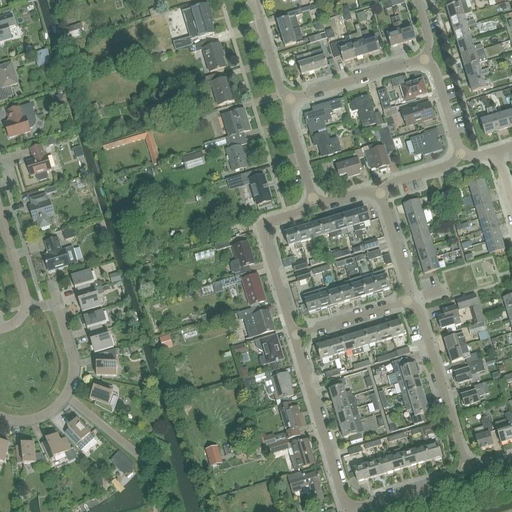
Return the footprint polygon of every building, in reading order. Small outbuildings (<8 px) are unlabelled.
[(459,5),(446,9),(450,21),(464,17),(472,15),(467,0),(466,0),(459,2),(459,5)] [(191,11),(185,13),(187,19),(193,18),(194,21),(191,22),(196,40),(214,34),(210,20),(212,20),(208,5),(191,10),(191,11)] [(288,19),(278,22),(282,35),(299,30),(297,24),(297,23),(296,17),(299,16),(297,11),(287,14),(288,19)] [(0,42),(11,39),(8,28),(15,26),(11,15),(0,18),(0,25),(0,26),(0,25),(0,42)] [(464,17),(450,21),(454,33),(476,26),(474,22),(466,24),(464,17)] [(401,22),(396,24),(403,45),(415,41),(416,40),(412,27),(411,27),(403,30),(401,22)] [(63,29),(67,41),(85,35),(81,24),(63,29)] [(395,32),(387,35),(391,49),(403,45),(396,24),(393,25),(395,32)] [(356,59),(368,55),(361,34),(359,25),(355,27),(357,34),(348,37),(348,38),(349,38),(356,59)] [(454,33),(457,45),(471,41),(469,33),(477,30),(476,26),(454,33)] [(282,35),(286,48),(303,43),(301,36),(301,37),(299,30),(282,35)] [(361,34),(368,55),(380,51),(378,44),(376,38),(370,40),(368,32),(361,34)] [(309,39),(310,44),(321,40),(320,35),(309,39)] [(72,42),(72,43),(73,47),(75,53),(89,48),(86,38),(72,42)] [(330,45),(334,59),(342,56),(344,63),(356,59),(349,38),(348,38),(344,39),(345,41),(330,45)] [(192,46),(191,41),(190,39),(173,44),(176,51),(189,47),(192,46)] [(471,41),(457,45),(461,57),(483,50),(482,46),(473,48),(471,41)] [(191,53),(203,50),(209,73),(226,68),(223,58),(224,58),(221,44),(207,48),(205,42),(192,46),(189,47),(191,53)] [(37,66),(50,63),(47,50),(34,53),(37,66)] [(483,50),(461,57),(465,69),(479,65),(476,56),(484,54),(483,50)] [(322,51),(316,52),(309,54),(315,71),(328,67),(325,57),(324,57),(322,51)] [(303,56),(297,58),(299,65),(298,65),(301,76),(315,71),(309,54),(303,56)] [(12,96),(10,87),(18,85),(12,65),(0,68),(0,101),(8,99),(8,101),(9,101),(8,98),(12,96)] [(479,65),(465,69),(469,81),(490,75),(489,70),(481,73),(479,65)] [(218,82),(216,75),(198,81),(200,88),(211,84),(218,107),(234,102),(229,86),(233,85),(230,78),(218,82)] [(490,75),(469,81),(472,94),(486,89),(483,81),(492,79),(490,75)] [(422,80),(401,86),(405,101),(426,94),(422,80)] [(386,90),(378,93),(383,111),(391,109),(386,90)] [(377,128),(381,127),(383,126),(383,125),(380,114),(374,116),(368,96),(355,100),(355,103),(349,104),(352,113),(353,112),(352,112),(358,110),(363,129),(376,125),(377,128)] [(305,115),(309,127),(311,133),(326,128),(324,122),(331,120),(329,115),(332,114),(332,112),(342,108),(340,101),(325,106),(324,105),(317,108),(318,111),(305,115)] [(89,113),(95,111),(99,110),(97,104),(87,107),(89,113)] [(403,112),(407,127),(434,119),(429,104),(403,112)] [(35,120),(31,106),(7,113),(10,122),(5,124),(9,137),(30,131),(29,128),(33,125),(35,120)] [(391,109),(383,111),(386,120),(399,116),(396,107),(391,109)] [(95,111),(97,118),(105,115),(103,109),(99,110),(95,111)] [(495,109),(491,110),(497,132),(510,129),(506,115),(498,118),(495,109)] [(244,110),(221,117),(227,137),(225,138),(227,145),(246,139),(244,133),(250,131),(244,110)] [(497,132),(491,110),(487,111),(489,120),(481,123),(485,136),(497,132)] [(377,145),(364,149),(369,166),(370,165),(371,170),(376,168),(377,170),(378,169),(380,171),(386,169),(387,167),(390,166),(386,156),(390,155),(389,153),(394,151),(387,128),(379,131),(384,147),(378,149),(377,145)] [(102,145),(104,151),(117,147),(135,142),(140,140),(145,139),(148,148),(153,166),(161,164),(151,130),(102,145)] [(412,140),(417,156),(428,152),(429,154),(441,150),(437,137),(439,137),(437,130),(424,134),(425,136),(412,140)] [(315,147),(319,146),(322,158),(341,152),(337,138),(329,141),(327,133),(316,136),(316,138),(312,139),(315,147)] [(227,145),(225,138),(205,144),(206,150),(227,145)] [(246,139),(227,145),(228,150),(227,151),(233,173),(247,168),(240,147),(247,145),(246,139)] [(33,160),(26,162),(31,177),(36,175),(37,180),(40,182),(46,179),(48,177),(46,172),(51,171),(47,156),(45,157),(42,146),(30,150),(33,160)] [(355,160),(336,165),(339,177),(351,173),(353,177),(360,175),(359,171),(361,171),(357,160),(363,158),(361,150),(353,153),(354,156),(356,156),(357,158),(354,159),(355,160)] [(182,159),(185,170),(205,164),(202,153),(182,159)] [(256,172),(235,178),(237,186),(238,189),(251,185),(257,206),(271,202),(263,176),(258,178),(256,172)] [(473,197),(488,192),(485,180),(469,185),(473,197)] [(460,189),(453,190),(455,200),(463,198),(460,189)] [(476,208),(492,203),(488,192),(473,197),(476,208)] [(441,196),(444,207),(451,205),(448,194),(441,196)] [(46,195),(30,200),(33,209),(30,210),(34,222),(37,221),(39,229),(41,228),(42,231),(50,229),(49,226),(51,226),(48,218),(53,216),(49,201),(47,201),(46,195)] [(404,205),(407,216),(423,212),(419,200),(404,205)] [(480,220),(495,215),(492,203),(476,208),(480,220)] [(366,209),(354,213),(360,231),(362,231),(365,230),(364,224),(370,222),(366,209)] [(407,216),(411,228),(426,223),(423,212),(407,216)] [(354,213),(343,216),(347,229),(353,227),(355,233),(356,233),(360,231),(354,213)] [(458,218),(453,218),(454,230),(466,229),(465,221),(468,221),(467,213),(458,213),(458,218)] [(480,220),(483,231),(499,227),(495,215),(480,220)] [(343,216),(331,220),(335,233),(337,240),(343,238),(341,231),(347,229),(343,216)] [(331,220),(320,223),(324,236),(329,235),(331,238),(331,241),(337,240),(335,233),(331,220)] [(320,223),(308,227),(312,240),(324,236),(320,223)] [(411,228),(414,240),(430,235),(426,223),(411,228)] [(308,227),(297,230),(301,243),(312,240),(308,227)] [(483,231),(487,243),(502,238),(499,227),(483,231)] [(75,238),(73,230),(63,233),(65,241),(75,238)] [(297,230),(285,233),(289,247),(295,245),(297,251),(303,249),(301,243),(297,230)] [(414,240),(418,251),(433,246),(430,235),(414,240)] [(487,243),(490,254),(506,250),(502,238),(487,243)] [(49,255),(44,256),(49,272),(78,263),(73,248),(61,251),(58,239),(45,243),(49,255)] [(377,240),(363,244),(365,251),(379,247),(377,240)] [(228,241),(214,245),(216,252),(230,248),(228,241)] [(236,262),(231,263),(229,266),(231,273),(235,274),(235,277),(250,272),(248,266),(255,264),(248,242),(231,247),(236,262)] [(418,251),(421,263),(437,258),(433,246),(418,251)] [(207,250),(193,255),(195,261),(209,256),(207,250)] [(367,254),(369,261),(382,257),(380,250),(367,254)] [(425,274),(440,270),(437,258),(421,263),(425,274)] [(296,264),(292,265),(293,266),(295,273),(308,269),(308,268),(306,261),(296,264)] [(372,274),(373,280),(374,279),(378,293),(390,289),(386,276),(384,270),(372,274)] [(95,283),(94,283),(91,271),(71,277),(75,289),(77,289),(79,294),(101,288),(101,286),(101,285),(100,285),(99,284),(98,283),(97,283),(96,283),(95,283)] [(311,278),(309,272),(296,276),(298,282),(311,278)] [(242,280),(250,306),(266,301),(258,275),(242,280)] [(234,277),(220,282),(222,288),(236,284),(234,277)] [(361,278),(350,281),(355,300),(367,296),(363,283),(361,278)] [(374,279),(373,280),(363,283),(367,296),(378,293),(374,279)] [(346,288),(340,290),(344,303),(355,300),(350,281),(344,283),(346,288)] [(82,313),(101,307),(98,296),(104,295),(101,288),(79,294),(81,300),(78,301),(82,313)] [(327,288),(315,292),(321,310),(332,307),(328,293),(327,288)] [(340,290),(328,293),(332,307),(344,303),(340,290)] [(315,292),(304,295),(307,304),(309,313),(321,310),(315,292)] [(459,311),(478,305),(475,295),(456,301),(459,311)] [(511,295),(503,298),(507,310),(511,308),(511,295)] [(260,307),(238,314),(240,321),(244,320),(250,338),(274,330),(269,311),(262,313),(260,307)] [(438,318),(441,329),(461,323),(457,312),(456,307),(442,311),(444,316),(438,318)] [(103,312),(80,319),(82,326),(86,325),(87,330),(89,329),(91,335),(103,331),(101,326),(106,324),(103,312)] [(480,314),(463,317),(465,326),(482,323),(480,314)] [(400,321),(388,325),(392,338),(404,335),(404,334),(400,321)] [(470,335),(486,331),(484,323),(482,324),(473,327),(468,328),(470,335)] [(388,325),(377,328),(381,342),(392,338),(388,325)] [(377,328),(365,332),(369,346),(376,343),(378,349),(382,348),(380,342),(381,342),(377,328)] [(103,331),(91,335),(93,341),(91,341),(94,353),(114,348),(110,336),(105,337),(103,331)] [(365,332),(353,336),(359,355),(364,353),(363,352),(362,348),(369,346),(365,332)] [(462,334),(444,340),(448,352),(466,346),(464,339),(462,334)] [(169,336),(159,339),(162,346),(172,343),(169,336)] [(353,336),(341,339),(345,353),(352,351),(353,356),(359,355),(353,336)] [(255,341),(258,349),(264,353),(266,357),(260,358),(262,366),(268,364),(284,359),(278,340),(271,342),(270,337),(255,341)] [(341,339),(329,343),(335,361),(339,360),(338,355),(345,353),(341,339)] [(329,343),(318,346),(322,360),(328,358),(330,363),(335,361),(329,343)] [(466,346),(448,352),(451,364),(467,359),(469,364),(480,361),(479,360),(477,353),(469,356),(466,346)] [(396,351),(398,357),(410,354),(408,347),(397,351),(396,351)] [(116,364),(116,350),(98,355),(99,357),(99,363),(97,363),(96,376),(116,377),(117,364),(116,364)] [(385,356),(386,361),(398,357),(396,351),(393,354),(385,356)] [(406,359),(392,363),(393,369),(398,383),(418,377),(416,372),(418,371),(416,364),(413,362),(407,364),(406,359)] [(469,364),(470,369),(454,373),(456,378),(454,379),(456,384),(458,384),(458,385),(472,381),(471,376),(485,371),(481,359),(479,360),(480,361),(469,364)] [(279,370),(265,374),(267,380),(271,378),(274,386),(266,388),(269,396),(276,394),(278,400),(293,396),(289,383),(291,383),(288,373),(281,376),(279,370)] [(327,379),(339,375),(338,371),(337,371),(337,370),(325,373),(327,379)] [(511,375),(499,380),(501,386),(508,384),(511,382),(511,375)] [(255,377),(244,380),(246,385),(257,382),(255,377)] [(421,389),(418,377),(398,383),(401,395),(421,389)] [(334,389),(329,391),(333,403),(353,397),(352,392),(345,394),(343,387),(345,387),(343,380),(332,383),(334,389)] [(100,408),(112,414),(113,411),(112,408),(109,406),(113,394),(108,393),(110,387),(98,383),(96,388),(94,388),(90,399),(96,402),(95,405),(100,408)] [(463,401),(461,402),(462,406),(464,406),(465,408),(479,403),(477,398),(483,396),(490,394),(487,383),(474,387),(475,392),(461,396),(463,401)] [(421,389),(401,395),(405,407),(425,401),(421,389)] [(353,397),(333,403),(337,414),(357,408),(358,408),(354,396),(353,397)] [(416,417),(411,418),(414,426),(424,422),(422,415),(429,413),(425,401),(405,407),(406,411),(413,409),(416,417)] [(288,403),(278,406),(280,413),(284,411),(290,431),(286,432),(283,433),(285,440),(300,435),(298,428),(306,426),(304,418),(301,418),(298,407),(290,409),(288,403)] [(337,414),(340,426),(360,420),(357,408),(337,414)] [(506,421),(495,424),(501,443),(511,440),(511,434),(510,426),(511,425),(511,417),(510,413),(504,415),(506,421)] [(65,434),(71,440),(81,451),(95,438),(77,419),(67,428),(69,430),(65,434)] [(483,428),(474,431),(479,450),(493,446),(491,440),(489,434),(493,432),(489,419),(481,422),(483,428)] [(354,422),(340,426),(344,438),(346,437),(349,437),(351,443),(362,439),(361,434),(364,433),(360,420),(354,422)] [(441,457),(437,443),(430,445),(427,437),(434,435),(431,425),(420,429),(421,434),(421,435),(425,447),(429,461),(441,457)] [(47,442),(41,444),(46,456),(48,460),(54,458),(71,451),(66,439),(60,441),(57,435),(46,440),(47,442)] [(269,446),(271,453),(283,450),(282,449),(290,446),(288,440),(269,446)] [(294,458),(298,469),(314,464),(309,451),(311,450),(308,440),(291,445),(295,458),(294,458)] [(0,462),(5,463),(9,444),(0,441),(0,462)] [(22,447),(16,447),(17,460),(17,464),(23,464),(45,462),(41,454),(35,454),(34,443),(21,444),(22,447)] [(217,447),(206,450),(210,467),(222,464),(217,447)] [(348,450),(349,456),(362,452),(360,447),(348,450)] [(425,447),(413,450),(417,464),(429,461),(425,447)] [(400,450),(388,453),(389,457),(394,471),(405,468),(401,454),(400,450)] [(413,450),(401,454),(405,468),(417,464),(413,450)] [(389,457),(378,461),(382,475),(394,471),(389,457)] [(378,461),(366,465),(370,479),(382,475),(378,461)] [(124,476),(132,468),(127,462),(119,471),(124,476)] [(370,479),(366,465),(354,468),(358,482),(370,479)] [(303,472),(287,477),(293,493),(301,491),(300,488),(309,485),(312,497),(310,497),(313,504),(324,501),(318,482),(320,481),(318,472),(305,476),(303,472)]
